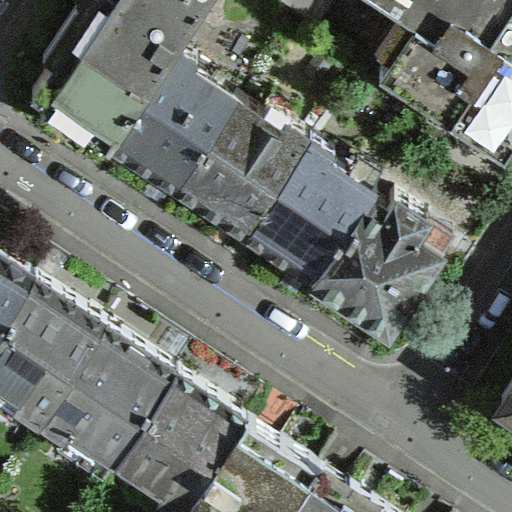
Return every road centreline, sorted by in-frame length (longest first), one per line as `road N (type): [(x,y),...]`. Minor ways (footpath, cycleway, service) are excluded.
road 1 (residential): [(0,173),(401,432)]
road 2 (residential): [(511,264),(401,432)]
road 3 (residential): [(401,432),(511,504)]
